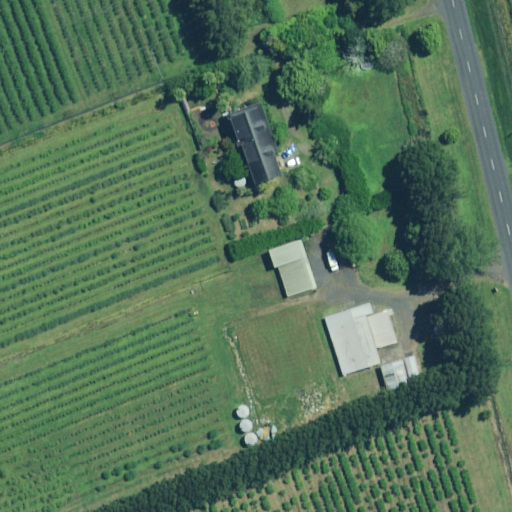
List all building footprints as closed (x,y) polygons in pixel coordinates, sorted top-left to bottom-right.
[(249,165),(256,187),(282,178),(274,156),(279,154),(262,105),(228,117),(245,166),(249,165)] [(288,299),(315,290),(299,241),(268,252),(274,269),(278,268),(288,299)] [(335,403),(302,304),(228,329),(261,427),(335,403)] [(374,316),(370,304),(324,319),(343,376),(380,364),(376,350),(397,342),(388,312),(374,316)] [(381,367),(388,393),(411,386),(409,380),(423,376),(418,356),(381,367)] [(256,432),(246,403),(233,408),(248,447),(271,439),(266,428),(256,432)]
